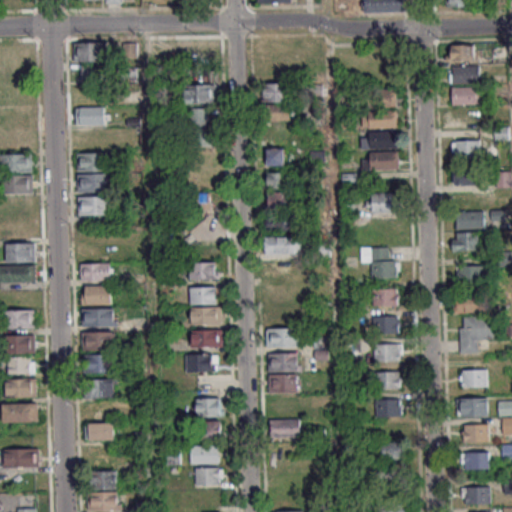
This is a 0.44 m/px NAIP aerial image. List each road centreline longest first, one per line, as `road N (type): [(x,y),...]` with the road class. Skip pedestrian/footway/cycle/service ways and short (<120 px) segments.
road 1 (residential): [(249,511),(233,0)]
road 2 (residential): [(48,0),(63,511)]
road 3 (residential): [(419,0),(433,511)]
road 4 (residential): [(511,26),(0,26)]
